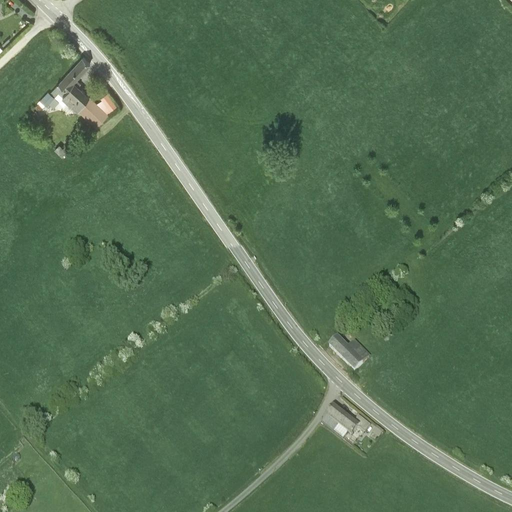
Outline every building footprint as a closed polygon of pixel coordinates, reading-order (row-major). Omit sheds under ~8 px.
[(67,90),(74,82),(78,85),(81,82),(77,78),(89,65),(82,58),(59,83),(67,90)] [(85,75),(80,81),(84,84),(89,78),(85,75)] [(74,82),(67,90),(63,95),(67,99),(95,125),(107,112),(97,103),(78,85),(74,82)] [(67,99),(63,95),(67,90),(59,83),(51,93),(57,99),(63,104),(67,99)] [(51,93),(49,91),(41,99),(45,102),(47,104),(49,102),(52,105),(57,99),(51,93)] [(102,98),(97,103),(107,112),(115,103),(108,92),(101,96),(102,98)] [(45,102),(41,99),(35,106),(38,109),(45,102)] [(40,118),(37,110),(30,113),(33,121),(40,118)] [(349,352),(348,351),(337,340),(329,348),(342,360),(349,352)] [(349,352),(342,360),(355,373),(369,359),(354,344),(348,351),(349,352)] [(369,350),(364,344),(361,347),(366,352),(369,350)] [(388,349),(379,346),(377,354),(386,356),(388,349)] [(326,418),(338,426),(351,436),(358,427),(353,424),(333,409),(326,418)] [(353,424),(358,427),(366,433),(371,426),(359,417),(353,424)] [(338,426),(326,418),(321,425),(333,434),(338,426)]
